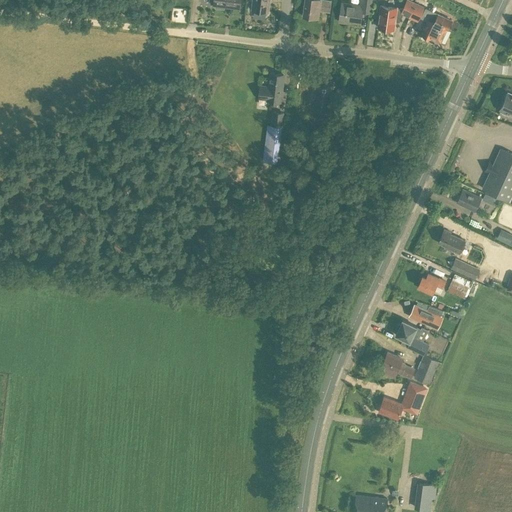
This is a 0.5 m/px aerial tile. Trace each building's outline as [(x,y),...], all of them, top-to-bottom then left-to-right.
[(240,9),(241,0),(214,0),(214,5),(215,6),(215,8),(224,9),(224,7),(240,9)] [(253,0),(252,10),(268,12),(269,0),(253,0)] [(330,11),(331,1),(325,0),(305,0),(303,16),(319,19),(320,10),(330,11)] [(369,12),(371,0),(360,0),(360,5),(342,3),(339,21),(352,23),(352,22),(360,23),(362,11),(369,12)] [(381,5),(378,27),(394,29),(395,21),(399,22),(403,14),(410,17),(414,8),(412,7),(414,2),(408,0),(406,0),(403,8),(381,5)] [(414,8),(410,17),(418,21),(424,7),(414,2),(412,7),(414,8)] [(448,29),(452,21),(426,8),(422,18),(428,21),(422,34),(431,39),(431,37),(440,41),(446,29),(448,29)] [(280,103),(284,75),(271,74),(269,88),(260,87),(259,98),(267,99),(267,101),(280,103)] [(329,80),(329,78),(323,77),(323,79),(318,79),(314,109),(329,111),(333,81),(329,80)] [(511,93),(508,92),(500,110),(511,115),(511,93)] [(282,127),(284,112),(272,111),(271,126),(282,127)] [(489,174),(482,188),(511,202),(511,154),(500,149),(494,162),(490,160),(484,172),(489,174)] [(475,211),(481,198),(463,189),(457,202),(475,211)] [(489,199),(480,209),(493,220),(501,210),(489,199)] [(460,254),(465,240),(451,234),(451,233),(444,229),(438,243),(446,246),(446,247),(460,254)] [(511,234),(501,229),(496,238),(508,244),(509,241),(511,242),(511,234)] [(475,279),(479,269),(455,258),(451,268),(475,279)] [(455,273),(447,290),(463,298),(469,286),(471,281),(455,273)] [(423,276),(418,286),(433,292),(436,285),(442,288),(445,282),(440,280),(440,279),(429,274),(427,278),(423,276)] [(414,303),(409,316),(438,329),(443,316),(441,315),(443,311),(429,305),(429,306),(417,301),(416,304),(414,303)] [(397,330),(394,335),(409,342),(407,346),(423,355),(424,355),(424,354),(429,344),(417,338),(421,328),(418,327),(418,326),(402,319),(400,323),(399,323),(397,324),(395,328),(396,330),(397,330)] [(402,359),(387,352),(381,365),(384,367),(382,372),(395,377),(398,371),(411,377),(414,369),(405,365),(405,364),(401,362),(402,359)] [(423,355),(414,377),(429,384),(439,361),(424,354),(424,355),(423,355)] [(411,412),(417,414),(428,388),(410,381),(407,387),(411,388),(405,402),(413,405),(411,412)] [(385,398),(380,411),(398,418),(402,408),(403,405),(401,404),(385,398)] [(433,506),(437,480),(422,478),(418,504),(433,506)] [(369,511),(371,497),(357,495),(355,511),(369,511)] [(385,511),(387,499),(371,497),(369,511),(385,511)]
